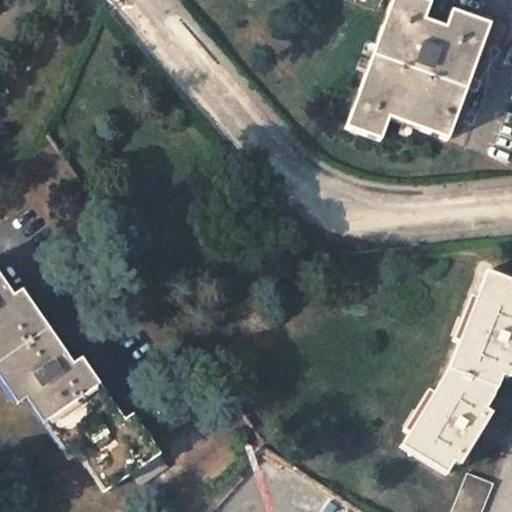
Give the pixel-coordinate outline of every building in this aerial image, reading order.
[(458,103),(486,23),(451,11),(445,27),(425,20),(431,3),(422,0),(395,0),(350,131),(382,142),(391,116),(450,136),(461,105),(458,103)] [(15,298),(0,275),(0,365),(24,400),(33,394),(76,456),(84,451),(112,491),(163,456),(135,417),(126,421),(83,360),(74,366),(23,292),(15,298)] [(511,283),(488,275),(451,371),(401,447),(446,475),(453,464),(458,467),(492,418),(486,413),(496,395),(503,376),(510,379),(511,374),(511,283)] [(240,458),(250,472),(263,463),(253,449),(240,458)] [(486,511),(496,486),(469,475),(454,511),(486,511)] [(298,511),(264,490),(243,511),(298,511)]
